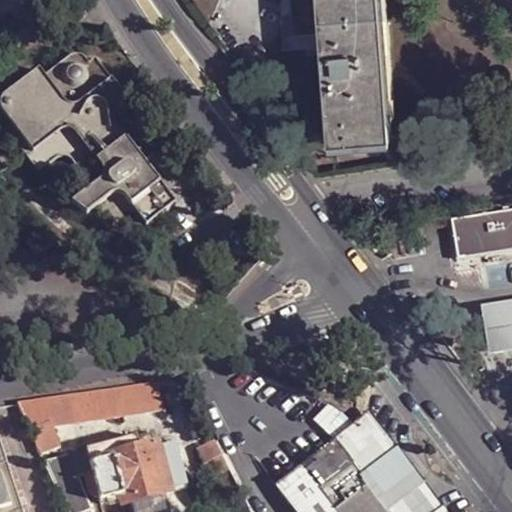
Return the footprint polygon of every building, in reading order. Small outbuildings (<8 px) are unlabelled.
[(319,0),(330,136),(390,132),(381,0),(319,0)] [(2,115),(33,155),(26,160),(38,175),(54,163),(57,161),(60,160),(63,160),(66,160),(69,161),(71,163),(93,191),(72,207),(86,217),(93,212),(105,228),(108,230),(111,232),(114,233),(119,232),(121,231),(122,230),(130,240),(175,206),(143,164),(154,155),(155,154),(156,152),(158,148),(157,146),(157,142),(155,138),(95,61),(88,66),(87,63),(85,61),(83,59),(82,58),(77,57),(74,57),(71,58),(68,60),(44,79),(39,72),(4,99),(2,100),(1,103),(0,106),(0,111),(1,113),(2,115)] [(511,210),(452,221),(458,260),(511,251),(511,210)] [(511,302),(479,307),(486,358),(511,353),(511,302)] [(163,380),(117,387),(121,417),(122,424),(153,417),(155,421),(172,416),(163,380)] [(117,387),(69,394),(71,411),(73,423),(121,417),(117,387)] [(58,435),(49,415),(71,411),(69,394),(18,401),(42,455),(62,446),(58,435)] [(155,447),(157,447),(150,424),(132,429),(133,431),(138,453),(155,447)] [(78,428),(58,435),(62,446),(64,449),(82,443),(78,428)] [(133,431),(111,436),(116,458),(138,453),(133,431)] [(84,443),(90,465),(111,460),(116,458),(111,436),(84,443)] [(157,447),(155,447),(167,494),(185,487),(174,443),(157,447)] [(0,449),(0,511),(26,511),(6,447),(0,449)] [(167,494),(155,447),(138,453),(116,458),(111,460),(122,497),(124,505),(130,504),(167,494)] [(367,486),(385,511),(395,511),(440,479),(417,448),(368,482),(370,484),(367,486)] [(47,466),(67,511),(94,511),(82,489),(79,489),(80,487),(76,459),(47,466)] [(90,465),(92,472),(88,474),(85,478),(90,495),(93,496),(98,496),(100,503),(122,497),(111,460),(90,465)] [(385,511),(367,486),(370,484),(368,482),(353,462),(339,472),(341,476),(322,491),(336,511),(385,511)] [(318,487),(322,491),(341,476),(339,472),(318,487)] [(171,511),(167,494),(130,504),(131,511),(171,511)] [(101,511),(121,511),(125,511),(124,505),(122,497),(100,503),(101,511)]
